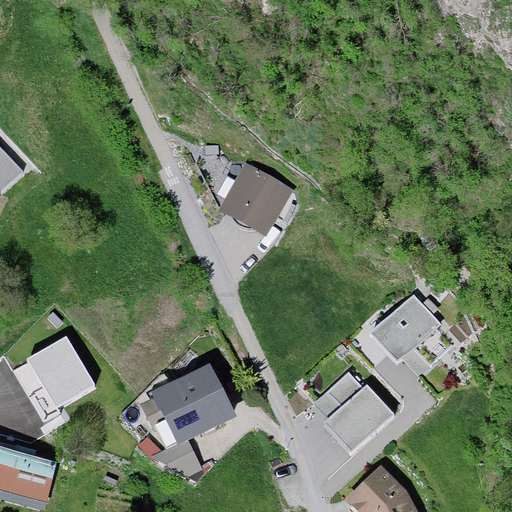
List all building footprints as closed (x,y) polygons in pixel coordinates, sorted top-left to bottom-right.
[(0,150),(0,199),(24,178),(0,150)] [(285,194),(241,172),(220,215),(264,237),(285,194)] [(414,293),(369,330),(394,361),(401,356),(417,375),(451,346),(436,327),(440,324),(414,293)] [(65,336),(28,360),(58,408),(95,388),(65,336)] [(210,361),(151,389),(176,442),(235,414),(210,361)] [(351,450),(395,412),(369,381),(363,386),(350,371),(314,401),(328,416),(324,419),(351,450)] [(0,445),(0,496),(43,506),(54,458),(0,445)] [(421,511),(416,500),(381,464),(345,498),(357,511),(421,511)]
